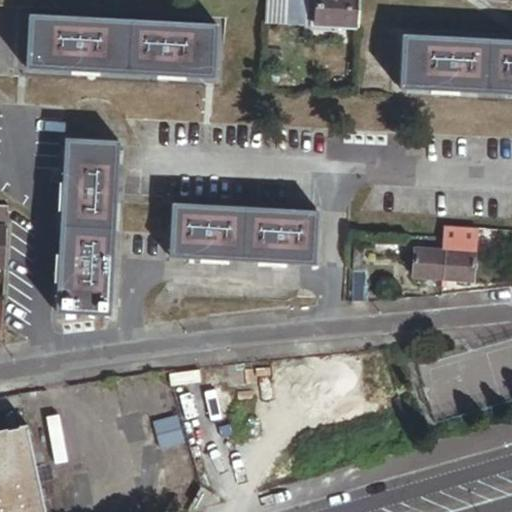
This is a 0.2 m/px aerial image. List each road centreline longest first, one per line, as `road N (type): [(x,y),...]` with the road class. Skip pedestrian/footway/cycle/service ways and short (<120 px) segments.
road 1 (residential): [(0,369),(99,351),(511,310)]
road 2 (tertiary): [(511,463),(342,511)]
